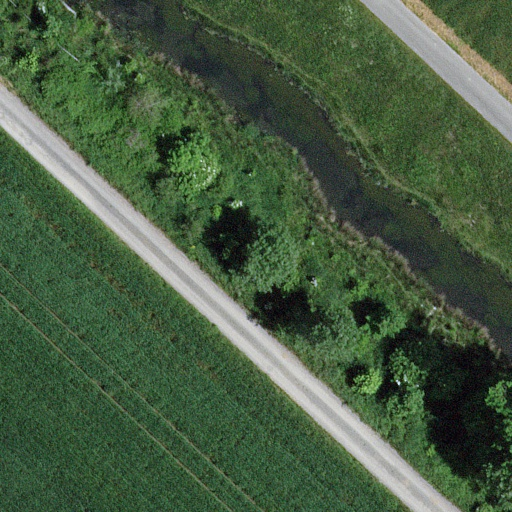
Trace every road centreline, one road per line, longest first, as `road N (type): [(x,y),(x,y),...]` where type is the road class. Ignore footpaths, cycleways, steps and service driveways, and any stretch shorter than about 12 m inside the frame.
road 1 (unclassified): [(0,102),(445,511)]
road 2 (unclassified): [(376,0),(511,125)]
